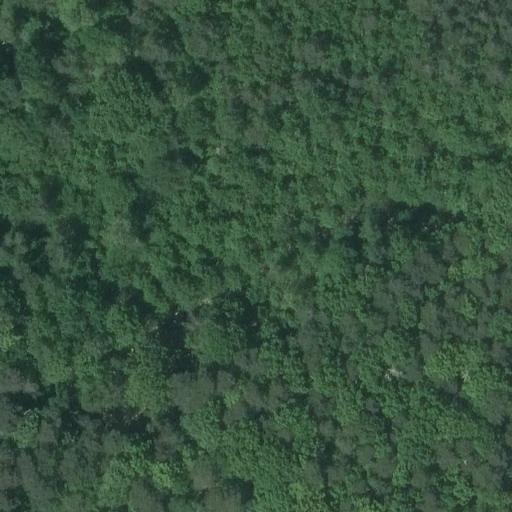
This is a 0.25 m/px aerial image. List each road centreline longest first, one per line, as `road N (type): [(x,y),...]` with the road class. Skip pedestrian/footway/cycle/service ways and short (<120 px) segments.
road 1 (unknown): [(292,511),(0,288)]
road 2 (track): [(235,511),(117,422)]
road 3 (track): [(117,422),(0,333)]
road 4 (track): [(117,422),(4,511)]
